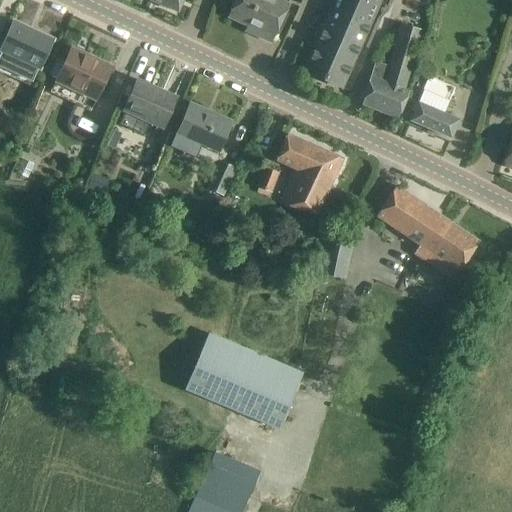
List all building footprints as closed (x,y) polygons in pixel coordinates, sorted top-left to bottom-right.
[(150,0),(150,1),(177,13),(182,0),(150,0)] [(274,0),(236,0),(228,17),(258,30),(256,35),(270,42),(287,6),(274,0)] [(318,40),(303,72),(341,89),(369,24),(368,23),(376,4),(375,4),(376,0),(335,0),(332,8),(323,27),(319,25),(313,38),(318,40)] [(0,51),(0,52),(0,58),(35,75),(38,69),(39,70),(44,59),(53,41),(12,22),(4,40),(0,49),(0,51)] [(406,92),(423,31),(399,24),(387,67),(374,63),(362,105),(397,119),(407,93),(406,92)] [(65,61),(60,71),(56,79),(55,81),(95,100),(110,68),(94,60),(92,63),(69,52),(65,61)] [(56,58),(48,76),(56,79),(60,71),(65,61),(56,58)] [(428,78),(417,103),(409,122),(449,139),(458,121),(443,114),(454,89),(428,78)] [(176,98),(136,81),(123,111),(162,129),(176,98)] [(189,105),(181,123),(174,139),(215,157),(229,126),(205,116),(206,112),(189,105)] [(136,155),(142,139),(118,130),(112,146),(136,155)] [(287,136),(279,154),(276,160),(295,169),(281,202),(315,215),(342,160),(287,136)] [(219,162),(206,190),(223,198),(236,169),(219,162)] [(265,170),(259,188),(271,193),(277,175),(265,170)] [(92,175),(87,188),(101,193),(106,180),(92,175)] [(395,187),(384,204),(376,216),(458,271),(478,242),(395,187)] [(326,237),(319,274),(345,280),(352,242),(326,237)] [(277,431),(301,375),(209,335),(185,392),(277,431)] [(239,511),(253,467),(204,453),(185,511),(239,511)]
